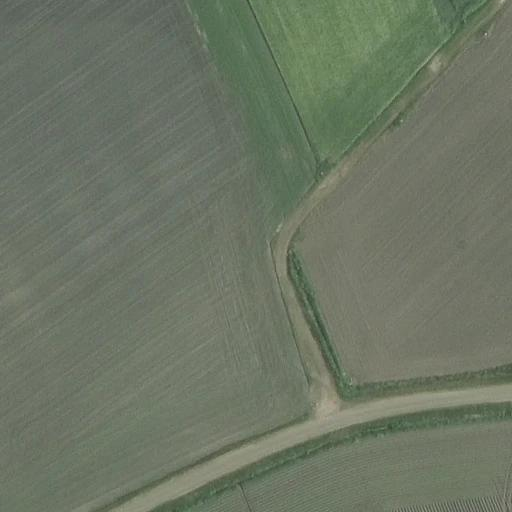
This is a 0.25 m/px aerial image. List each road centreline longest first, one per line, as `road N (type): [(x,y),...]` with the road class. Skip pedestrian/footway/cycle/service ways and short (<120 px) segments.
road 1 (track): [(336,420),(279,270),(282,235),(497,0)]
road 2 (unclassified): [(116,511),(212,464),(336,420),(511,391)]
